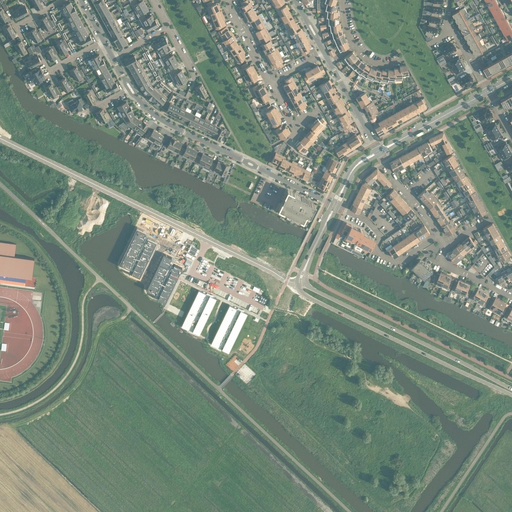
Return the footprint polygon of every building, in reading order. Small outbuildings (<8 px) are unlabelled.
[(32,0),(35,5),(34,6),(36,9),(42,6),(39,0),(32,0)] [(135,0),(130,3),(135,11),(145,5),(142,0),(138,2),(136,0),(135,0)] [(239,7),(242,12),(252,6),(250,2),(248,3),(246,0),(241,3),(243,6),(239,7)] [(275,7),(277,10),(287,4),(283,6),(281,3),(285,1),(283,0),(276,0),(272,3),(274,2),(276,6),(275,7)] [(206,7),(209,13),(220,9),(218,4),(217,5),(216,3),(214,4),(212,1),(207,3),(208,6),(206,7)] [(325,9),(337,11),(337,10),(335,10),(337,5),(322,1),(322,2),(327,3),(325,9)] [(60,8),(63,13),(64,12),(74,6),(73,6),(73,7),(70,2),(60,8)] [(489,7),(492,11),(500,7),(497,2),(489,7)] [(105,3),(96,8),(99,12),(107,7),(105,3)] [(277,10),(280,16),(289,11),(288,10),(289,9),(287,4),(277,10)] [(135,11),(139,18),(145,15),(143,12),(148,10),(145,5),(135,11)] [(25,6),(21,7),(22,9),(13,14),(16,19),(28,12),(25,6)] [(64,12),(67,16),(76,11),(74,6),(64,12)] [(242,12),(244,17),(254,11),(252,7),(252,6),(242,12)] [(431,12),(431,16),(430,16),(438,17),(439,13),(441,13),(442,10),(442,7),(440,7),(432,6),(430,9),(431,12)] [(107,7),(99,12),(101,16),(112,11),(112,10),(110,12),(107,7)] [(455,19),(456,19),(465,14),(467,13),(464,7),(452,14),(454,17),(455,16),(456,18),(455,19)] [(492,11),(494,16),(502,12),(500,7),(492,11)] [(209,13),(212,20),(223,15),(221,11),(219,11),(219,10),(220,9),(209,13)] [(76,11),(67,16),(69,21),(70,21),(78,16),(75,12),(76,11)] [(112,11),(101,16),(104,21),(114,15),(112,11)] [(246,16),(248,20),(258,15),(257,15),(254,11),(244,17),(245,17),(246,16)] [(280,16),(283,22),(292,17),(289,11),(280,16)] [(494,16),(497,21),(505,16),(502,12),(494,16)] [(458,22),(459,24),(468,19),(465,14),(456,19),(457,22),(458,22)] [(114,15),(104,21),(106,25),(117,20),(114,15)] [(139,18),(143,26),(155,20),(155,19),(154,20),(151,15),(146,18),(145,15),(139,18)] [(223,15),(212,20),(216,29),(225,25),(223,20),(224,20),(223,15)] [(255,25),(256,28),(263,24),(258,15),(248,20),(248,21),(251,25),(252,24),(253,26),(255,25)] [(429,21),(428,25),(435,27),(437,23),(439,23),(440,21),(440,18),(438,17),(430,16),(431,16),(430,15),(428,18),(429,21)] [(45,16),(39,20),(41,23),(42,23),(44,25),(42,26),(45,32),(52,28),(51,27),(54,26),(51,21),(49,22),(45,16)] [(68,22),(70,27),(81,21),(78,16),(70,21),(69,21),(68,22)] [(497,21),(500,26),(508,21),(505,16),(497,21)] [(286,28),(287,28),(296,23),(292,17),(283,22),(285,22),(288,27),(286,28)] [(461,27),(462,29),(471,24),(473,23),(470,18),(468,19),(459,24),(458,24),(460,27),(461,27)] [(117,20),(106,25),(109,30),(119,24),(117,20)] [(155,28),(158,26),(155,20),(143,26),(144,26),(146,31),(149,29),(154,27),(155,28)] [(81,21),(70,27),(73,32),(75,31),(75,30),(83,26),(81,21)] [(500,26),(502,30),(510,26),(508,21),(500,26)] [(8,23),(2,26),(5,32),(7,32),(8,34),(7,35),(8,38),(15,35),(8,23)] [(287,28),(290,34),(301,28),(300,29),(298,24),(296,25),(296,23),(287,28)] [(329,24),(330,31),(341,28),(340,28),(339,23),(326,25),(329,24)] [(464,35),(474,30),(474,29),(476,28),(473,23),(471,24),(462,29),(461,29),(463,33),(464,32),(465,34),(464,35)] [(119,24),(109,30),(111,34),(122,29),(122,28),(119,30),(117,25),(119,24)] [(256,34),(258,38),(268,33),(263,24),(256,28),(258,30),(256,31),(257,33),(256,34)] [(428,25),(426,27),(426,30),(425,34),(432,37),(434,33),(435,33),(437,31),(437,28),(435,27),(428,25)] [(86,31),(83,26),(75,30),(75,31),(77,35),(86,31)] [(217,32),(223,41),(233,34),(230,30),(229,31),(226,26),(217,32)] [(503,36),(511,31),(511,28),(510,26),(502,30),(505,35),(503,36)] [(292,33),(295,37),(303,33),(301,28),(290,34),(292,33)] [(331,31),(333,38),(343,34),(342,34),(341,28),(330,31),(330,32),(331,31)] [(35,29),(28,32),(30,35),(31,35),(36,43),(41,40),(41,39),(43,38),(40,33),(38,34),(35,29)] [(124,33),(122,29),(111,34),(112,36),(112,37),(113,39),(124,33)] [(467,40),(477,35),(474,30),(464,35),(466,38),(467,38),(468,39),(467,40)] [(86,31),(77,35),(80,40),(89,35),(88,35),(86,31)] [(511,31),(503,36),(505,41),(511,37),(511,31)] [(124,33),(113,39),(114,41),(115,41),(116,43),(127,37),(126,37),(124,38),(122,34),(124,33)] [(261,44),(271,39),(268,33),(258,38),(260,43),(261,42),(262,43),(261,44)] [(295,37),(297,42),(306,37),(303,33),(295,37)] [(223,41),(226,45),(234,39),(232,35),(233,34),(223,41)] [(336,44),(336,45),(345,40),(343,34),(333,38),(334,38),(336,44)] [(81,46),(88,42),(89,43),(93,41),(89,35),(80,40),(78,41),(81,46)] [(470,45),(470,46),(480,41),(477,35),(467,40),(469,43),(470,43),(471,45),(470,45)] [(127,37),(116,43),(119,49),(127,44),(127,43),(129,42),(127,37)] [(154,45),(156,50),(167,44),(168,44),(164,37),(161,39),(161,41),(154,45)] [(298,47),(308,42),(306,37),(297,42),(300,46),(298,47)] [(61,39),(56,42),(61,51),(59,52),(61,55),(68,51),(64,46),(67,44),(64,39),(62,40),(61,39)] [(228,49),(229,49),(237,44),(234,39),(226,45),(229,49),(228,49)] [(261,44),(264,49),(272,44),(270,40),(271,39),(261,44)] [(345,40),(336,45),(340,51),(348,45),(345,40)] [(21,41),(14,45),(16,48),(17,47),(19,50),(17,51),(21,57),(27,53),(21,41)] [(473,50),(473,51),(482,45),(480,41),(470,46),(472,48),(474,50),(473,50)] [(308,42),(298,47),(302,55),(309,51),(308,48),(311,46),(308,42)] [(443,49),(443,53),(446,55),(457,50),(456,46),(453,43),(450,45),(449,44),(445,47),(446,47),(443,49)] [(156,50),(161,58),(167,54),(165,51),(170,49),(167,44),(156,50)] [(229,49),(232,55),(242,49),(239,44),(238,45),(237,44),(229,49)] [(265,54),(276,48),(276,47),(275,48),(272,44),(264,49),(266,53),(265,54)] [(482,45),(473,51),(475,54),(475,53),(477,56),(488,49),(484,44),(482,45)] [(50,46),(45,49),(49,57),(48,58),(50,61),(56,57),(53,52),(56,50),(53,45),(50,47),(50,46)] [(265,54),(268,58),(279,52),(276,48),(265,54)] [(232,55),(238,64),(245,59),(243,57),(245,55),(244,53),(245,53),(242,49),(232,55)] [(268,58),(270,63),(281,57),(279,52),(268,58)] [(344,58),(348,64),(356,57),(356,56),(352,52),(344,58)] [(101,59),(99,54),(90,59),(93,64),(102,59),(101,59)] [(167,54),(161,58),(165,65),(175,59),(173,54),(168,57),(167,54)] [(511,62),(507,54),(503,57),(507,65),(511,63),(511,62)] [(31,58),(25,62),(29,68),(41,61),(37,55),(34,57),(34,58),(32,60),(31,58)] [(124,59),(127,66),(138,60),(138,59),(137,60),(134,56),(128,59),(128,57),(124,59)] [(451,68),(463,62),(461,58),(460,58),(459,56),(455,59),(454,58),(450,60),(453,67),(451,68)] [(281,57),(270,63),(273,67),(276,66),(277,68),(283,65),(281,63),(283,62),(280,57),(281,57)] [(349,64),(354,69),(360,61),(360,60),(360,61),(356,57),(348,64),(349,64)] [(497,57),(492,60),(498,70),(502,68),(503,68),(497,57)] [(497,57),(503,68),(502,68),(507,65),(503,57),(498,59),(497,57)] [(93,64),(96,68),(94,69),(105,63),(102,59),(93,64)] [(175,59),(165,65),(169,73),(175,70),(173,67),(178,64),(175,59)] [(128,65),(131,70),(141,64),(138,60),(127,66),(128,66),(128,65)] [(493,62),(488,65),(493,73),(498,70),(492,60),(493,62)] [(358,75),(365,64),(360,61),(354,69),(359,73),(358,75)] [(241,69),(245,75),(255,70),(252,65),(251,66),(250,64),(248,65),(246,62),(241,65),(243,68),(241,69)] [(463,62),(451,68),(455,74),(457,73),(458,74),(462,72),(461,71),(465,68),(464,66),(465,66),(463,62)] [(107,69),(104,64),(105,64),(105,63),(94,69),(97,74),(107,69)] [(131,70),(134,75),(144,69),(141,64),(131,70)] [(358,75),(365,79),(370,67),(365,64),(358,75)] [(317,65),(311,68),(311,67),(311,68),(316,77),(322,74),(321,72),(324,71),(322,66),(319,67),(317,65)] [(406,65),(400,66),(402,80),(402,76),(409,75),(406,65)] [(493,73),(488,65),(483,67),(486,72),(485,72),(487,76),(493,73)] [(76,67),(70,71),(71,74),(73,73),(77,81),(83,79),(82,78),(85,76),(82,71),(79,72),(76,67)] [(365,79),(372,82),(376,69),(375,70),(370,67),(365,79)] [(38,70),(37,68),(25,74),(30,82),(34,79),(37,84),(42,81),(41,80),(45,78),(43,75),(44,74),(41,69),(38,70)] [(316,77),(311,68),(306,70),(307,71),(305,72),(306,74),(303,76),(307,83),(316,77)] [(109,73),(107,69),(97,74),(98,73),(101,78),(109,73)] [(134,75),(136,79),(146,74),(144,69),(134,75)] [(379,82),(382,70),(381,71),(376,69),(372,82),(373,79),(379,81),(379,82)] [(379,82),(387,84),(388,70),(388,69),(388,71),(382,70),(379,82)] [(175,70),(169,73),(173,80),(184,75),(181,70),(177,72),(175,70)] [(255,70),(245,75),(245,76),(246,75),(251,84),(256,81),(255,78),(257,77),(256,75),(257,74),(255,70)] [(112,78),(109,73),(101,78),(104,83),(112,78)] [(136,79),(139,84),(149,79),(146,74),(136,79)] [(460,80),(460,84),(463,86),(465,85),(466,86),(470,86),(472,83),(471,81),(473,80),(473,77),(470,74),(460,80)] [(184,75),(173,80),(178,88),(184,85),(182,82),(187,80),(184,75)] [(284,87),(286,91),(296,86),(291,77),(284,81),(286,83),(284,85),(285,87),(284,87)] [(65,78),(58,82),(60,85),(61,84),(66,93),(71,90),(71,89),(73,87),(70,82),(68,84),(65,78)] [(115,82),(114,83),(112,78),(104,83),(106,87),(104,88),(115,82)] [(139,84),(142,90),(151,83),(149,79),(139,84)] [(319,85),(322,91),(331,86),(330,85),(332,84),(329,80),(319,85)] [(115,91),(119,89),(115,82),(104,88),(107,93),(114,89),(115,91)] [(151,83),(142,90),(147,95),(146,96),(155,87),(155,86),(153,88),(150,84),(151,83)] [(51,84),(45,87),(46,91),(48,90),(49,93),(48,93),(51,100),(58,96),(57,95),(60,93),(57,88),(54,89),(51,84)] [(198,90),(203,98),(208,96),(202,84),(195,88),(197,91),(198,90)] [(251,88),(256,97),(266,91),(264,87),(263,87),(262,85),(260,87),(258,84),(251,88)] [(289,97),(289,98),(299,92),(298,93),(295,87),(296,86),(286,91),(288,96),(289,95),(290,97),(289,97)] [(326,97),(326,98),(336,92),(333,88),(332,88),(331,86),(322,91),(323,92),(324,91),(327,96),(326,97)] [(146,96),(150,99),(159,90),(155,87),(146,96)] [(86,101),(88,104),(95,101),(92,95),(94,94),(91,89),(89,90),(88,89),(83,92),(88,100),(86,101)] [(151,99),(155,102),(163,94),(159,90),(150,99),(151,100),(151,99)] [(266,91),(256,97),(260,103),(261,102),(263,105),(268,102),(267,99),(269,98),(265,92),(266,91)] [(289,98),(292,102),(302,96),(299,92),(289,98)] [(326,98),(329,104),(340,97),(339,98),(337,94),(336,94),(335,93),(336,92),(326,98)] [(356,97),(359,102),(367,97),(364,92),(356,97)] [(155,102),(159,106),(167,98),(163,94),(155,102)] [(293,107),(304,101),(303,102),(300,97),(302,97),(302,96),(292,102),(294,106),(293,107)] [(331,108),(332,108),(343,102),(340,97),(329,104),(331,103),(333,107),(331,108)] [(359,102),(361,107),(372,101),(372,100),(370,102),(367,97),(359,102)] [(511,105),(506,97),(500,100),(503,104),(504,104),(506,108),(511,105)] [(81,98),(68,105),(72,112),(76,110),(77,110),(79,109),(81,108),(81,107),(82,106),(81,105),(84,103),(81,98)] [(421,98),(416,101),(421,110),(426,107),(424,103),(425,102),(423,98),(422,99),(421,98)] [(304,101),(293,107),(296,112),(307,106),(304,101)] [(364,106),(366,110),(375,106),(372,101),(361,107),(362,107),(364,106)] [(416,101),(411,104),(416,112),(421,110),(416,101)] [(118,106),(120,111),(130,106),(129,106),(126,102),(118,106)] [(332,108),(334,112),(345,106),(343,102),(332,108)] [(171,114),(175,105),(170,103),(166,111),(171,114)] [(411,104),(407,106),(411,115),(416,112),(411,104)] [(171,114),(176,116),(181,106),(180,108),(175,105),(171,114)] [(265,112),(268,118),(278,112),(276,108),(275,109),(274,107),(272,108),(270,105),(265,108),(266,111),(265,112)] [(130,106),(120,111),(123,116),(132,111),(130,106)] [(176,116),(181,119),(186,108),(181,106),(176,116)] [(336,112),(338,116),(348,111),(347,111),(344,107),(345,106),(334,112),(334,113),(336,112)] [(375,106),(366,110),(369,115),(377,111),(375,106)] [(407,106),(402,109),(407,118),(411,115),(407,106)] [(185,122),(190,113),(185,110),(186,108),(181,119),(185,121),(185,122)] [(102,109),(96,113),(98,116),(99,115),(101,118),(99,119),(102,124),(109,121),(108,120),(111,118),(108,113),(105,114),(102,109)] [(402,109),(397,112),(402,120),(407,118),(402,109)] [(479,115),(480,119),(483,121),(493,116),(492,112),(490,109),(487,111),(487,109),(483,110),(480,113),(481,114),(479,115)] [(132,111),(123,116),(127,122),(134,116),(131,111),(132,111)] [(339,121),(350,115),(348,111),(338,116),(340,120),(339,121)] [(278,112),(268,118),(273,127),(280,123),(278,120),(281,119),(279,117),(281,117),(278,112)] [(397,112),(393,114),(397,123),(402,120),(397,112)] [(190,124),(195,115),(190,113),(185,122),(190,124)] [(393,114),(388,117),(392,125),(397,123),(393,114)] [(191,124),(195,126),(199,117),(195,115),(190,124),(191,124)] [(350,115),(339,121),(343,129),(350,125),(348,122),(352,120),(349,116),(350,115)] [(127,122),(133,127),(138,119),(134,116),(127,122)] [(195,126),(200,128),(205,118),(204,120),(199,117),(195,126)] [(388,117),(383,119),(388,128),(392,125),(388,117)] [(200,128),(205,131),(210,120),(205,118),(200,128)] [(317,118),(314,122),(322,130),(325,126),(324,125),(326,122),(322,118),(320,120),(317,118)] [(136,132),(143,121),(143,122),(138,119),(133,127),(137,130),(136,132)] [(383,119),(378,122),(384,133),(385,132),(383,130),(388,128),(383,119)] [(205,131),(210,133),(214,124),(209,122),(210,120),(205,131)] [(143,121),(136,132),(141,135),(148,125),(143,121)] [(312,128),(310,130),(317,137),(317,136),(316,136),(322,130),(314,122),(310,126),(312,128)] [(384,133),(378,122),(379,124),(374,127),(375,128),(374,128),(376,132),(377,132),(379,135),(384,133)] [(485,128),(488,134),(500,128),(498,124),(497,125),(495,123),(491,125),(490,124),(486,126),(487,127),(485,128)] [(214,136),(219,127),(214,124),(210,133),(214,135),(214,136)] [(275,130),(280,139),(290,132),(287,128),(286,129),(285,127),(283,128),(281,125),(275,130)] [(219,127),(214,136),(221,139),(223,136),(221,135),(223,132),(224,133),(224,132),(225,132),(226,129),(224,128),(224,129),(219,127)] [(500,128),(488,134),(491,140),(493,139),(494,140),(498,138),(498,137),(502,134),(501,132),(502,132),(500,128)] [(144,138),(152,143),(158,132),(153,129),(151,134),(148,132),(144,138)] [(310,130),(307,134),(313,140),(317,137),(310,130)] [(158,132),(152,143),(159,147),(162,144),(163,142),(160,140),(163,135),(158,132)] [(440,140),(442,144),(447,141),(443,132),(438,134),(440,140)] [(355,133),(351,136),(357,145),(361,142),(358,138),(359,137),(358,135),(357,135),(355,133)] [(307,134),(303,138),(310,144),(313,140),(307,134)] [(431,144),(440,140),(438,134),(428,139),(431,144)] [(351,136),(347,139),(352,148),(357,145),(351,136)] [(166,148),(171,151),(177,140),(172,137),(166,148)] [(303,138),(300,142),(307,149),(306,148),(310,144),(303,138)] [(347,141),(343,143),(348,151),(352,148),(347,139),(346,139),(347,141)] [(177,153),(179,154),(182,149),(179,148),(181,143),(177,141),(177,140),(171,151),(176,153),(177,153)] [(447,141),(442,144),(447,153),(452,151),(447,141)] [(307,149),(300,142),(296,145),(304,153),(307,149)] [(427,142),(422,144),(428,155),(433,152),(427,142)] [(495,148),(499,154),(510,147),(508,143),(507,144),(506,142),(502,144),(501,143),(497,145),(497,147),(495,148)] [(343,143),(339,146),(344,154),(348,151),(343,143)] [(422,144),(418,147),(422,155),(427,153),(428,155),(422,144)] [(182,156),(187,159),(192,148),(187,146),(184,151),(182,149),(179,154),(182,156)] [(344,154),(339,146),(335,149),(339,157),(344,154)] [(418,147),(413,150),(418,158),(422,155),(418,147)] [(511,150),(510,147),(499,154),(502,160),(504,159),(505,160),(509,157),(508,156),(511,154),(511,152),(511,151),(511,150)] [(192,160),(195,162),(197,157),(195,155),(197,151),(192,148),(187,159),(192,161),(192,160)] [(413,150),(408,152),(413,161),(418,158),(413,150)] [(408,152),(403,155),(408,163),(413,161),(408,152)] [(197,163),(197,164),(202,167),(207,156),(202,153),(200,158),(197,157),(195,162),(197,163)] [(278,166),(279,166),(283,156),(276,153),(271,162),(276,165),(277,162),(280,163),(278,166)] [(213,164),(210,163),(212,158),(211,157),(212,156),(208,154),(207,156),(202,167),(210,170),(213,164)] [(441,161),(444,166),(455,159),(452,154),(441,161)] [(403,155),(399,158),(403,166),(408,163),(403,155)] [(279,166),(283,168),(287,160),(283,158),(284,156),(283,156),(279,166)] [(330,157),(327,162),(337,166),(339,162),(330,157)] [(399,158),(394,160),(400,171),(399,168),(403,166),(399,158)] [(444,166),(447,171),(458,164),(455,159),(444,166)] [(283,168),(288,170),(292,161),(292,162),(287,160),(283,168)] [(400,171),(394,160),(389,163),(395,173),(400,171)] [(210,170),(218,174),(223,162),(223,163),(218,161),(215,166),(213,164),(210,170)] [(288,170),(292,173),(297,163),(292,161),(288,170)] [(228,169),(230,166),(223,162),(218,174),(224,177),(225,178),(227,173),(226,173),(227,173),(225,172),(227,169),(228,169)] [(327,162),(325,166),(335,171),(337,166),(327,162)] [(292,173),(297,175),(301,167),(297,165),(297,163),(292,173)] [(449,170),(452,175),(461,169),(458,164),(447,171),(447,172),(449,170)] [(326,167),(324,172),(332,176),(335,171),(325,166),(326,167)] [(297,175),(302,177),(306,169),(301,167),(297,175)] [(373,172),(376,176),(380,180),(384,176),(377,168),(373,172)] [(306,169),(302,177),(306,179),(310,171),(306,169)] [(453,181),(453,182),(465,174),(461,169),(452,175),(455,180),(453,181)] [(324,172),(322,176),(330,180),(332,176),(324,172)] [(369,183),(376,176),(373,172),(365,179),(366,180),(363,183),(363,184),(364,183),(366,185),(369,183)] [(453,182),(457,187),(468,180),(465,174),(453,182)] [(322,176),(320,181),(328,185),(330,180),(322,176)] [(384,176),(380,180),(387,187),(389,190),(391,187),(391,188),(392,187),(389,185),(391,183),(384,176)] [(457,187),(460,192),(471,185),(468,180),(457,187)] [(328,185),(320,181),(317,185),(318,186),(317,187),(320,188),(321,187),(326,189),(328,185)] [(362,184),(359,189),(368,193),(371,188),(362,184)] [(460,192),(463,197),(465,196),(475,190),(471,185),(460,192)] [(359,189),(357,194),(366,198),(368,193),(359,189)] [(386,195),(390,199),(397,193),(393,189),(386,195)] [(418,195),(422,199),(431,191),(429,193),(425,189),(418,195)] [(277,211),(282,213),(284,211),(303,221),(305,216),(309,218),(315,205),(307,200),(307,199),(287,190),(277,211)] [(466,202),(478,196),(475,190),(465,196),(463,197),(465,196),(468,201),(466,202)] [(422,199),(426,203),(435,195),(431,191),(422,199)] [(390,199),(393,203),(401,197),(397,193),(390,199)] [(357,194),(355,199),(363,203),(366,198),(357,194)] [(426,203),(429,207),(438,199),(435,195),(426,203)] [(466,202),(469,207),(480,201),(478,196),(466,202)] [(393,203),(397,207),(404,201),(401,197),(393,203)] [(355,199),(352,204),(363,209),(361,208),(363,203),(355,199)] [(429,208),(432,212),(442,205),(438,199),(429,207),(429,208)] [(397,207),(401,211),(408,205),(404,201),(397,207)] [(472,212),(472,213),(483,206),(480,201),(469,207),(471,206),(474,211),(472,212)] [(363,209),(352,204),(350,209),(361,214),(363,209)] [(401,211),(404,215),(411,209),(408,205),(401,211)] [(432,212),(435,216),(443,211),(441,207),(442,205),(432,212)] [(483,206),(472,213),(475,218),(486,212),(483,206)] [(411,209),(404,215),(408,220),(410,218),(415,213),(411,209)] [(435,216),(438,221),(446,216),(443,211),(435,216)] [(438,221),(441,225),(451,219),(451,218),(449,220),(446,216),(438,221)] [(441,225),(444,230),(454,223),(451,219),(441,225)] [(341,233),(345,235),(351,225),(346,222),(345,224),(344,226),(343,228),(342,229),(341,231),(341,233)] [(454,223),(444,230),(448,235),(456,229),(458,228),(454,223)] [(484,234),(484,235),(496,228),(493,223),(483,228),(486,233),(484,234)] [(351,225),(345,235),(346,235),(350,237),(349,238),(355,241),(354,244),(365,249),(370,239),(371,239),(372,237),(363,232),(363,231),(359,229),(351,225)] [(418,226),(425,236),(429,233),(424,225),(420,228),(418,226)] [(418,226),(414,229),(420,239),(425,236),(418,226)] [(144,235),(145,232),(137,228),(120,264),(128,268),(129,266),(131,267),(128,272),(131,273),(132,270),(133,270),(131,273),(139,277),(151,253),(156,242),(148,238),(147,240),(145,239),(148,233),(146,232),(144,235)] [(484,235),(487,240),(498,234),(496,228),(484,235)] [(415,231),(410,234),(416,242),(420,239),(414,229),(413,229),(415,231)] [(410,234),(406,237),(411,245),(416,242),(410,234)] [(487,240),(490,245),(501,239),(498,234),(487,240)] [(469,236),(465,240),(473,249),(472,247),(477,242),(475,239),(473,241),(469,236)] [(406,237),(402,240),(407,248),(411,245),(406,237)] [(493,250),(504,244),(501,239),(490,245),(492,244),(495,249),(493,250)] [(374,242),(370,240),(366,249),(370,251),(374,242)] [(402,240),(397,243),(402,251),(407,248),(402,240)] [(465,240),(461,243),(469,252),(473,249),(465,240)] [(0,273),(31,277),(34,259),(14,256),(16,244),(0,241),(0,273)] [(397,243),(393,246),(398,254),(402,251),(397,243)] [(461,243),(457,247),(465,256),(464,254),(467,251),(469,253),(469,252),(461,243)] [(493,250),(496,256),(507,249),(504,244),(493,250)] [(398,254),(393,246),(386,250),(388,254),(390,252),(393,257),(398,254)] [(457,247),(453,250),(461,260),(465,256),(457,247)] [(507,249),(496,256),(498,255),(501,260),(510,255),(507,249)] [(461,260),(453,250),(449,254),(453,259),(451,260),(453,263),(454,263),(455,261),(457,263),(461,260)] [(170,260),(171,257),(163,253),(146,289),(154,293),(155,291),(156,292),(154,297),(157,298),(158,295),(159,295),(157,298),(165,302),(177,278),(182,267),(174,263),(173,265),(171,265),(174,259),(172,257),(170,260)] [(412,267),(416,272),(424,263),(420,259),(412,267)] [(416,272),(421,276),(429,267),(424,263),(416,272)] [(429,267),(421,276),(425,280),(433,271),(429,267)] [(506,270),(501,272),(507,283),(511,280),(506,270)] [(433,283),(441,287),(446,274),(441,272),(440,274),(437,273),(436,274),(434,282),(433,283)] [(507,283),(501,272),(496,275),(497,277),(496,278),(497,282),(499,281),(502,286),(507,283)] [(446,274),(441,287),(442,287),(442,285),(448,287),(447,289),(450,290),(454,279),(451,278),(452,276),(446,274)] [(451,291),(459,294),(465,281),(459,279),(458,281),(455,280),(451,291)] [(465,281),(459,294),(465,296),(466,294),(469,295),(472,287),(470,286),(470,284),(465,281)] [(469,298),(477,303),(484,291),(478,288),(477,289),(475,288),(469,298)] [(198,290),(181,326),(188,329),(189,329),(192,331),(196,333),(199,334),(216,298),(213,297),(209,295),(206,294),(205,293),(199,290),(198,290)] [(484,291),(477,303),(485,307),(491,297),(488,295),(489,294),(484,291)] [(489,309),(494,312),(501,300),(496,297),(495,299),(492,297),(487,305),(490,307),(489,309)] [(501,300),(494,312),(500,315),(501,313),(504,314),(508,306),(505,305),(506,303),(501,300)] [(230,305),(212,344),(229,352),(247,313),(238,309),(230,305)] [(503,317),(511,322),(511,320),(511,307),(511,308),(509,307),(503,317)]
